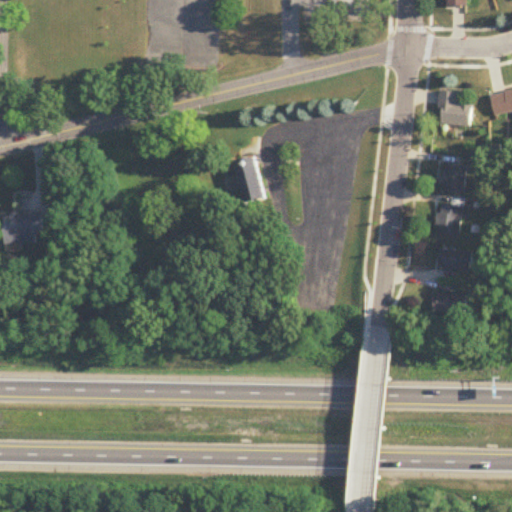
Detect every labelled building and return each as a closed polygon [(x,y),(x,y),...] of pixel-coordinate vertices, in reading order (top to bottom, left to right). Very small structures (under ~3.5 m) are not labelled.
[(470,0),(449,0),(449,8),(471,8),(470,0)] [(511,91),(494,96),(498,116),(511,113),(511,91)] [(443,127),(474,126),(474,105),(460,106),(459,92),(442,92),(443,127)] [(267,200),(258,158),(238,162),(246,204),(267,200)] [(466,164),(443,167),(448,195),(471,191),(466,164)] [(464,236),(465,207),(442,205),(440,235),(464,236)] [(46,234),(46,214),(7,215),(7,245),(38,244),(38,234),(46,234)] [(442,269),(475,271),(475,251),(443,250),(442,269)] [(469,294),(437,296),(438,315),(470,313),(469,294)]
